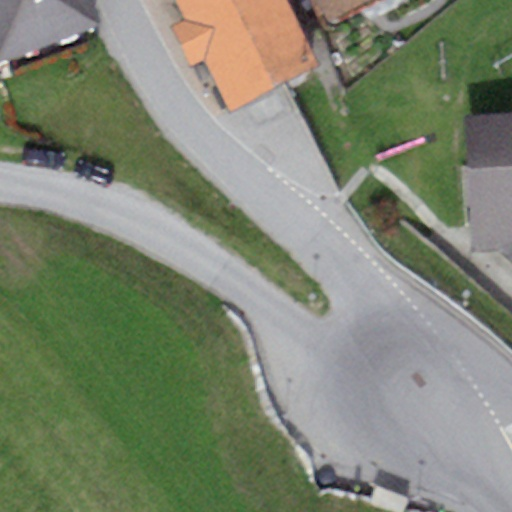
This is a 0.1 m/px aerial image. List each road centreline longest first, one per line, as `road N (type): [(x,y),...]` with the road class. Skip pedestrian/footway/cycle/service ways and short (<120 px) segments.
road 1 (residential): [(422,364),(345,271),(176,104),(118,0)]
road 2 (residential): [(0,182),(154,228),(314,339),(422,364)]
road 3 (unclassified): [(509,511),(422,364)]
